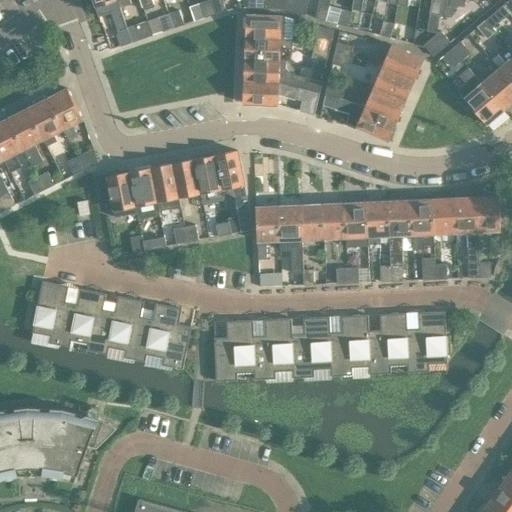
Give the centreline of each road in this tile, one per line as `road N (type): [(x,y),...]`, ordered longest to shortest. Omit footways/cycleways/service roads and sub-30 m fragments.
road 1 (residential): [(60,0),(112,140),(256,123),(421,163),(464,156),(511,134)]
road 2 (residential): [(511,316),(470,292),(230,298),(53,262)]
road 3 (residential): [(287,511),(276,486),(259,473),(134,441),(109,454),(93,511)]
road 4 (residential): [(511,409),(444,511)]
